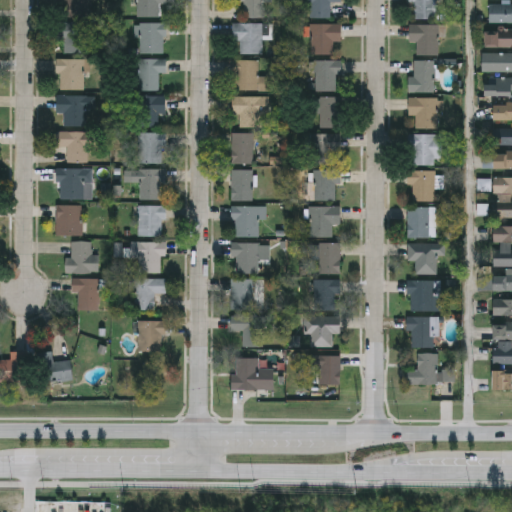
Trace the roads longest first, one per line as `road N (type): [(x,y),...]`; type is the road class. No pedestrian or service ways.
road 1 (secondary): [(511,432),(0,432)]
road 2 (residential): [(202,0),(199,471)]
road 3 (residential): [(378,0),(375,435)]
road 4 (residential): [(26,0),(25,294)]
road 5 (secondary): [(0,471),(199,471)]
road 6 (secondary): [(199,471),(391,471)]
road 7 (secondary): [(391,471),(511,471)]
